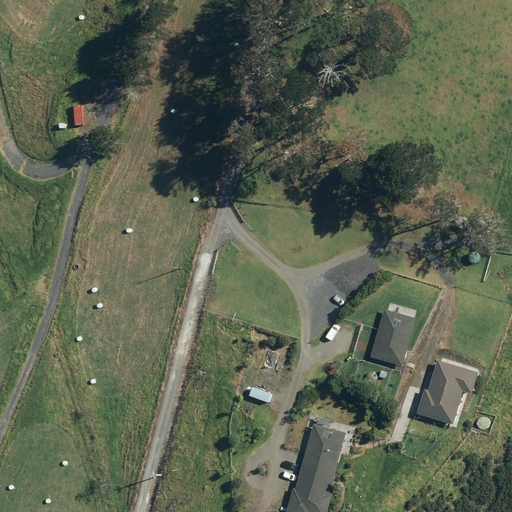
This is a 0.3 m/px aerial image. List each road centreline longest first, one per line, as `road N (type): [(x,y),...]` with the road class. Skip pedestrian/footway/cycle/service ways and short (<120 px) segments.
road 1 (unknown): [(275,0),(148,511)]
road 2 (unknown): [(0,435),(54,296),(83,176),(158,0)]
